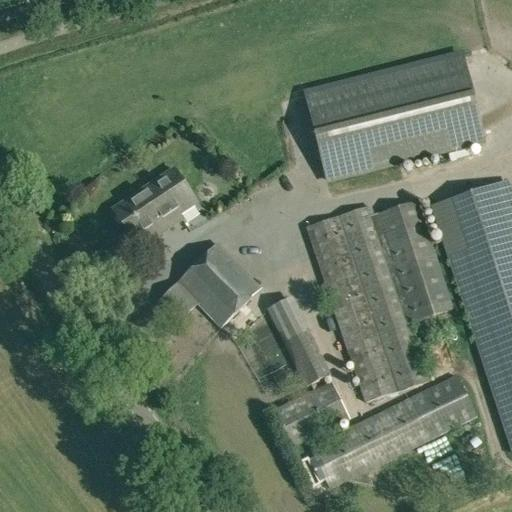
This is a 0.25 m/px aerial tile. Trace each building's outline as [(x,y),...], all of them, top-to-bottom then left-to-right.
[(326,181),(484,141),(463,60),(305,99),(326,181)] [(458,153),(449,155),(450,161),(459,159),(458,153)] [(161,214),(170,228),(182,220),(176,211),(193,199),(174,171),(142,192),(158,217),(161,214)] [(511,458),(511,191),(509,183),(430,209),(511,458)] [(158,217),(142,192),(113,212),(132,240),(152,226),(158,235),(170,228),(161,214),(158,217)] [(379,216),(414,323),(456,309),(420,202),(379,216)] [(370,208),(307,230),(367,404),(430,382),(370,208)] [(220,329),(261,289),(217,244),(157,303),(177,325),(197,306),(220,329)] [(304,337),(316,331),(298,297),(273,310),(305,371),(318,364),(304,337)] [(457,377),(411,398),(309,449),(331,490),(433,440),(477,418),(457,377)] [(331,384),(273,412),(291,448),(350,421),(331,384)]
